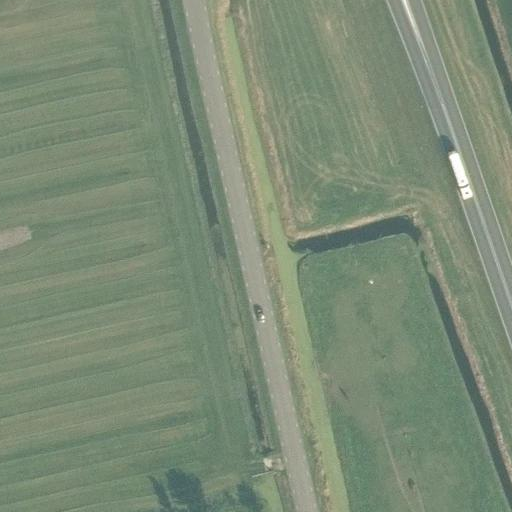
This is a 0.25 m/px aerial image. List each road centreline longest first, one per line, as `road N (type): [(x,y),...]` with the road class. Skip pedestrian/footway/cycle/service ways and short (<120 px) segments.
road 1 (tertiary): [(305,511),(192,0)]
road 2 (trunk): [(511,316),(401,0)]
